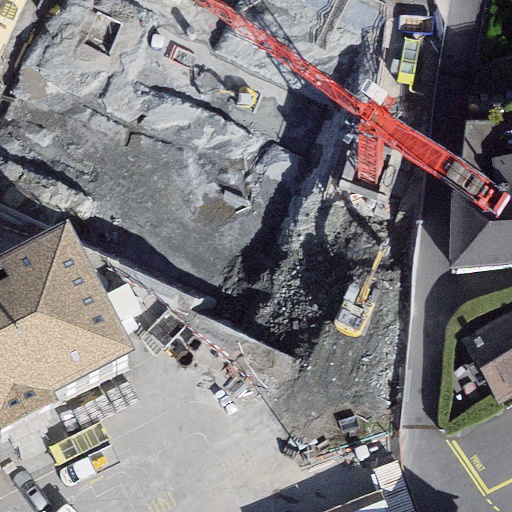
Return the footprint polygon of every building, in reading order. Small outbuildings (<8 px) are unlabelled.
[(338,0),(245,0),(222,61),(303,92),(338,0)] [(511,101),(490,103),(473,271),(511,267),(511,101)] [(0,203),(79,185),(70,148),(0,164),(0,203)] [(0,453),(134,388),(68,255),(0,288),(0,453)] [(511,315),(470,337),(500,396),(511,390),(511,315)]
